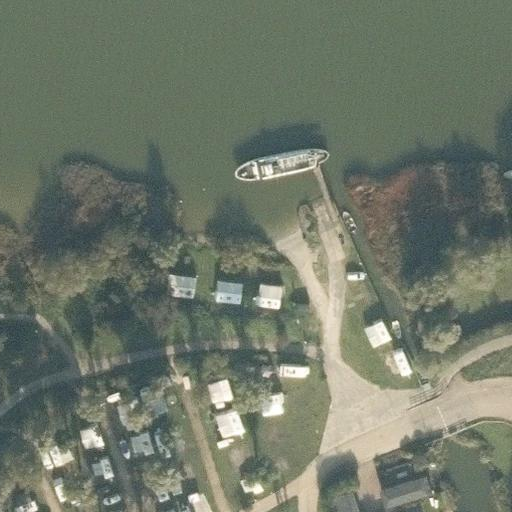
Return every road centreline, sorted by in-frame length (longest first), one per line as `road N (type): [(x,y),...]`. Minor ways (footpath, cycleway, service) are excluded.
road 1 (track): [(0,410),(30,386),(166,348),(332,352)]
road 2 (track): [(226,511),(188,394)]
